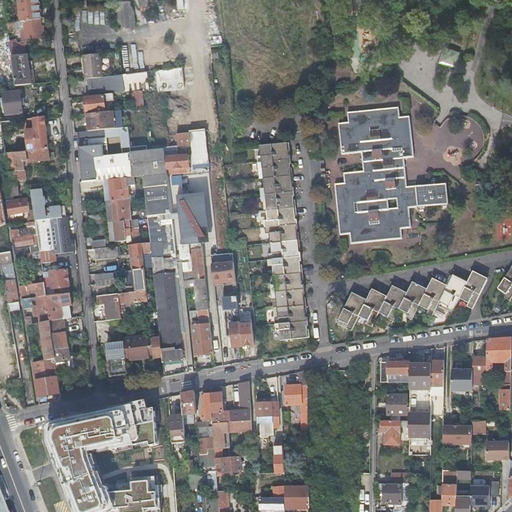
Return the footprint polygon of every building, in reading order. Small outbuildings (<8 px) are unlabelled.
[(40,19),(37,0),(18,0),(21,21),(25,21),(40,19)] [(129,0),(114,2),(114,3),(117,28),(136,25),(132,0),(129,0)] [(81,35),(105,32),(103,23),(94,24),(93,17),(89,17),(88,11),(78,12),(81,35)] [(42,38),(40,19),(25,21),(21,21),(7,23),(8,31),(21,29),(22,36),(26,35),(27,40),(42,38)] [(460,52),(456,51),(451,49),(446,47),(444,43),(442,52),(438,62),(456,69),(455,65),(460,52)] [(12,55),(25,54),(24,44),(11,46),(12,55)] [(101,53),(84,55),(87,78),(92,77),(102,76),(103,76),(101,53)] [(28,60),(27,54),(25,54),(12,55),(13,62),(15,79),(16,85),(32,83),(31,73),(29,73),(28,60)] [(32,83),(36,83),(33,60),(28,60),(29,73),(31,73),(32,83)] [(47,82),(54,81),(53,70),(46,71),(47,82)] [(113,93),(124,91),(122,74),(103,76),(102,76),(104,94),(113,93)] [(92,77),(94,95),(104,94),(102,76),(92,77)] [(135,108),(145,107),(143,89),(133,90),(135,108)] [(5,120),(23,118),(19,90),(2,92),(5,116),(5,120)] [(87,113),(104,111),(106,111),(104,100),(114,99),(113,93),(104,94),(94,95),(85,96),(87,113)] [(408,209),(430,207),(448,205),(446,183),(406,187),(403,158),(412,157),(409,116),(399,117),(398,106),(347,110),(348,124),(338,125),(341,155),(361,154),(363,173),(343,175),(344,185),(334,186),(339,237),(349,236),(350,246),(401,240),(400,230),(410,229),(408,209)] [(118,127),(122,127),(120,109),(106,111),(104,111),(87,113),(81,113),(82,124),(88,123),(89,130),(118,127)] [(30,150),(48,148),(45,115),(33,117),(35,128),(26,129),(28,150),(30,150)] [(24,118),(26,129),(35,128),(33,117),(24,118)] [(123,147),(131,147),(128,126),(122,127),(118,127),(89,130),(83,131),(77,131),(79,152),(108,149),(107,137),(121,135),(123,147)] [(310,338),(288,142),(259,145),(260,156),(255,156),(256,169),(262,169),(263,178),(264,188),(258,188),(260,200),(265,200),(267,221),(262,222),(263,234),(268,233),(271,253),(266,254),(267,267),(272,266),(274,286),(270,287),(271,299),(276,298),(277,315),(278,319),(273,319),(275,332),(279,331),(280,341),(310,338)] [(134,176),(131,152),(131,150),(131,147),(123,147),(123,153),(109,154),(108,149),(79,152),(82,181),(105,179),(134,176)] [(49,159),(48,148),(30,150),(28,150),(26,150),(27,160),(28,161),(49,159)] [(157,215),(172,213),(164,149),(131,152),(134,176),(143,175),(146,196),(148,216),(157,215)] [(23,160),(27,160),(26,150),(13,152),(17,176),(24,175),(23,169),(24,169),(23,160)] [(17,176),(13,152),(5,153),(0,153),(0,158),(7,158),(11,189),(4,190),(5,196),(9,196),(20,194),(18,185),(17,176)] [(26,184),(24,169),(23,169),(24,175),(17,176),(18,185),(26,184)] [(134,183),(134,176),(105,179),(105,186),(111,186),(112,199),(129,198),(127,184),(134,183)] [(42,183),(30,184),(31,187),(31,193),(32,196),(34,212),(36,220),(46,218),(62,216),(61,205),(47,207),(47,210),(45,210),(45,208),(44,203),(45,203),(45,197),(43,197),(42,183)] [(199,213),(202,241),(209,240),(204,191),(196,192),(199,213)] [(180,215),(199,213),(196,192),(178,194),(180,215)] [(18,202),(18,198),(10,200),(6,200),(8,213),(16,212),(16,216),(22,215),(22,211),(29,210),(28,200),(18,202)] [(131,219),(129,198),(112,199),(115,220),(131,219)] [(115,220),(112,199),(107,200),(105,200),(107,215),(108,221),(115,220)] [(88,214),(89,223),(108,221),(107,215),(103,215),(103,213),(88,214)] [(202,241),(199,213),(180,215),(183,243),(202,241)] [(71,250),(76,250),(75,240),(71,240),(67,215),(65,216),(62,216),(46,218),(36,220),(41,257),(42,262),(49,261),(48,253),(71,250)] [(158,224),(157,215),(148,216),(151,241),(151,243),(152,251),(152,254),(153,262),(154,266),(154,272),(161,336),(164,356),(164,361),(184,359),(173,256),(172,256),(172,252),(176,252),(173,223),(158,224)] [(135,243),(141,242),(138,218),(131,219),(115,220),(117,240),(127,239),(127,241),(132,240),(131,227),(134,226),(135,243)] [(34,257),(41,257),(36,220),(31,221),(27,222),(27,226),(11,229),(12,238),(14,238),(16,246),(35,243),(36,251),(33,252),(34,257)] [(110,241),(117,240),(115,220),(108,221),(110,241)] [(92,246),(93,248),(95,248),(105,246),(105,245),(104,239),(92,240),(92,246)] [(151,243),(151,241),(141,242),(135,243),(130,244),(133,268),(144,267),(154,266),(153,262),(148,263),(147,254),(143,255),(142,252),(152,251),(151,243)] [(202,241),(183,243),(187,279),(205,277),(202,241)] [(118,255),(117,245),(105,246),(95,248),(96,258),(118,255)] [(0,254),(9,308),(20,306),(15,278),(12,279),(8,280),(8,276),(9,276),(8,268),(6,269),(5,267),(4,265),(13,264),(11,251),(0,252),(0,254)] [(233,252),(219,253),(220,262),(227,262),(234,261),(233,252)] [(220,262),(219,253),(211,254),(212,263),(220,262)] [(44,276),(42,262),(41,257),(34,257),(30,258),(30,261),(27,262),(28,268),(31,267),(33,278),(44,276)] [(236,281),(234,261),(227,262),(220,262),(222,282),(236,281)] [(220,262),(212,263),(214,283),(222,282),(220,262)] [(12,279),(15,278),(15,277),(13,264),(4,265),(5,267),(6,269),(8,268),(9,276),(8,276),(8,280),(12,279)] [(44,282),(45,286),(51,285),(51,287),(69,286),(67,269),(61,269),(55,270),(55,265),(52,265),(53,270),(50,271),(50,276),(44,276),(44,282)] [(147,289),(145,273),(144,267),(133,268),(135,286),(130,285),(127,285),(128,292),(147,289)] [(135,286),(133,268),(125,269),(127,285),(130,285),(135,286)] [(511,269),(498,289),(506,295),(504,298),(509,302),(511,297),(511,269)] [(114,282),(113,272),(94,274),(95,285),(114,282)] [(408,313),(406,316),(412,319),(419,305),(428,310),(426,313),(432,316),(439,302),(447,306),(445,310),(451,313),(459,298),(468,303),(467,306),(472,309),(488,280),(474,272),(468,283),(454,275),(447,287),(433,280),(427,290),(412,283),(407,293),(392,286),(386,297),(372,289),(366,300),(352,293),(338,317),(347,322),(345,325),(350,328),(358,314),(368,319),(366,322),(371,325),(379,311),(387,316),(386,319),(391,322),(399,308),(408,313)] [(198,310),(209,308),(205,277),(187,279),(184,280),(185,287),(195,286),(198,310)] [(38,296),(46,295),(45,286),(44,282),(34,284),(26,285),(20,286),(21,291),(27,290),(27,289),(37,288),(38,296)] [(148,300),(147,289),(128,292),(119,293),(122,315),(127,314),(126,307),(125,303),(136,302),(137,306),(142,305),(141,301),(148,300)] [(72,303),(71,292),(62,293),(46,295),(49,312),(50,320),(55,358),(56,362),(70,359),(64,317),(72,316),(70,304),(72,303)] [(107,319),(122,317),(122,315),(119,293),(99,295),(97,295),(98,304),(105,303),(107,319)] [(49,312),(46,295),(38,296),(36,296),(36,298),(37,303),(32,304),(33,315),(39,315),(40,321),(50,320),(49,312)] [(234,346),(243,345),(240,319),(239,310),(238,295),(225,297),(227,310),(228,310),(233,309),(235,322),(231,322),(234,346)] [(195,354),(213,352),(209,308),(198,310),(190,310),(191,318),(198,317),(199,324),(192,325),(195,354)] [(240,319),(251,317),(251,308),(239,310),(240,319)] [(240,319),(243,345),(254,344),(251,317),(240,319)] [(45,359),(55,358),(50,320),(40,321),(45,359)] [(126,358),(154,355),(152,337),(152,334),(124,337),(124,340),(125,344),(126,358)] [(154,355),(154,357),(164,356),(161,336),(152,337),(154,355)] [(511,337),(487,339),(487,356),(487,370),(492,370),(492,362),(506,362),(505,389),(501,389),(500,409),(510,409),(511,337)] [(110,346),(125,344),(124,340),(106,342),(107,351),(110,350),(110,346)] [(11,378),(22,376),(15,344),(4,346),(11,378)] [(107,351),(110,370),(127,368),(126,358),(125,344),(110,346),(110,350),(107,351)] [(156,378),(166,375),(164,361),(164,356),(154,357),(156,378)] [(477,356),(473,356),(473,369),(472,384),(487,384),(487,370),(487,356),(477,356)] [(38,396),(60,393),(56,362),(55,358),(45,359),(32,361),(38,396)] [(444,360),(431,361),(431,364),(431,386),(443,385),(444,360)] [(410,364),(410,361),(388,361),(381,361),(380,376),(388,376),(388,373),(398,373),(398,381),(410,381),(410,364)] [(431,364),(410,364),(410,381),(410,388),(431,388),(431,386),(431,364)] [(464,369),(452,369),(452,390),(459,390),(472,390),(472,384),(473,369),(464,369)] [(308,398),(307,370),(301,371),(301,385),(286,385),(287,403),(295,403),(297,403),(302,403),(302,398),(305,398),(305,404),(302,404),(302,432),(308,431),(308,398)] [(252,420),(249,381),(241,382),(242,409),(230,410),(231,413),(223,413),(223,410),(222,392),(211,393),(212,419),(213,423),(219,422),(227,421),(252,420)] [(443,385),(431,386),(431,388),(431,395),(443,395),(443,385)] [(181,393),(183,414),(197,413),(195,391),(181,393)] [(212,419),(211,393),(203,394),(203,407),(202,409),(202,419),(212,419)] [(388,394),(388,414),(407,414),(407,394),(388,394)] [(279,415),(279,401),(256,402),(256,416),(272,415),(279,415)] [(159,511),(163,511),(161,490),(151,491),(150,486),(157,485),(157,476),(133,478),(133,482),(117,484),(117,487),(108,488),(107,487),(106,487),(105,486),(104,486),(103,486),(102,486),(92,462),(91,459),(90,451),(111,446),(111,450),(149,441),(149,445),(157,444),(155,406),(142,410),(140,402),(50,422),(48,423),(47,424),(46,426),(45,428),(45,431),(46,434),(48,440),(74,511),(112,511),(113,511),(114,511),(114,510),(121,509),(120,511),(159,511)] [(290,410),(282,410),(282,414),(283,424),(290,423),(290,410)] [(431,411),(410,411),(410,436),(431,436),(431,411)] [(183,415),(171,416),(172,438),(172,443),(186,443),(184,423),(183,415)] [(197,420),(197,422),(199,438),(214,437),(213,423),(212,419),(202,419),(197,420)] [(213,423),(214,437),(214,443),(221,442),(221,431),(252,430),(252,420),(227,421),(219,422),(213,423)] [(400,420),(382,420),(382,431),(384,431),(386,432),(386,443),(400,443),(400,420)] [(257,422),(257,435),(274,434),(274,426),(273,427),(273,421),(257,422)] [(472,425),(443,425),(443,443),(471,444),(472,425)] [(214,437),(199,438),(201,467),(209,466),(208,453),(212,453),(215,452),(214,447),(214,443),(214,437)] [(486,458),(509,459),(509,441),(487,441),(486,458)] [(275,472),(285,472),(284,454),(284,445),(274,445),(275,455),(275,472)] [(187,449),(189,473),(197,473),(195,449),(187,449)] [(241,470),(241,455),(222,457),(215,457),(216,463),(221,463),(221,461),(224,461),(224,471),(241,470)] [(40,499),(53,497),(48,468),(35,470),(40,499)] [(217,479),(216,471),(208,472),(209,491),(217,490),(217,479)] [(457,477),(457,472),(445,471),(445,480),(457,480),(457,477)] [(189,473),(188,474),(188,481),(202,480),(201,472),(197,473),(189,473)] [(409,483),(409,475),(394,474),(394,483),(402,483),(409,483)] [(471,485),(471,496),(471,504),(490,504),(490,495),(499,495),(499,481),(490,481),(490,485),(471,485)] [(394,483),(384,482),(384,491),(384,494),(384,502),(402,503),(402,483),(394,483)] [(457,484),(443,484),(443,487),(442,495),(442,498),(442,507),(445,507),(445,504),(457,505),(457,496),(457,484)] [(285,511),(285,507),(285,486),(285,485),(275,486),(275,498),(261,498),(261,509),(263,509),(267,509),(267,508),(275,508),(275,511),(285,511)] [(309,507),(309,486),(285,486),(285,507),(309,507)] [(227,508),(225,490),(217,490),(219,509),(227,508)] [(471,496),(457,496),(457,505),(457,511),(456,511),(470,511),(471,511),(471,506),(471,504),(471,496)] [(442,498),(430,498),(430,511),(442,511),(442,507),(442,498)]
